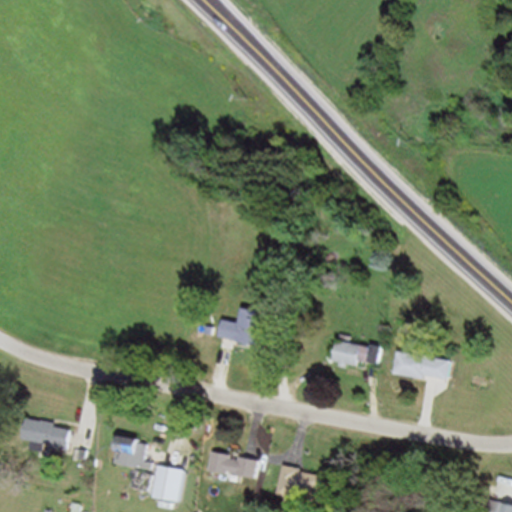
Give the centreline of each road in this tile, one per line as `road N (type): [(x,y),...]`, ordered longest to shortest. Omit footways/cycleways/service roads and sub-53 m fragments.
road 1 (residential): [(511,444),(98,371),(0,341)]
road 2 (primary): [(511,298),(213,0)]
